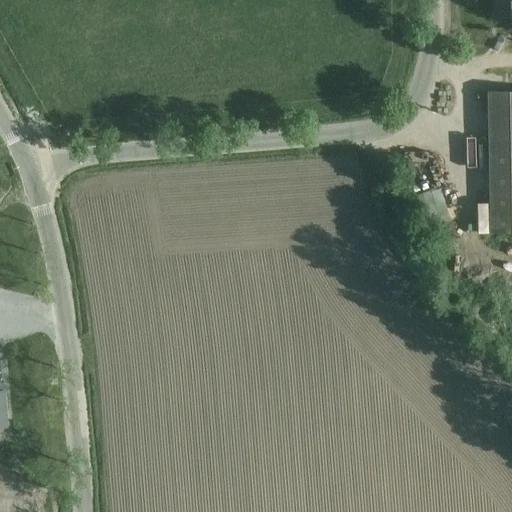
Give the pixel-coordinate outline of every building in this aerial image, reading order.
[(511,15),(511,0),(494,0),(495,16),(511,15)] [(491,233),(511,232),(511,91),(488,92),(491,233)] [(466,154),(467,181),(476,181),(475,154),(466,154)] [(0,271),(29,263),(18,225),(0,230),(0,271)] [(470,295),(482,291),(477,277),(465,282),(470,295)]
